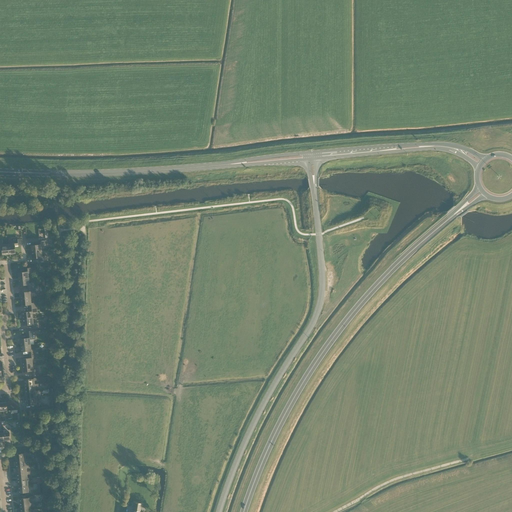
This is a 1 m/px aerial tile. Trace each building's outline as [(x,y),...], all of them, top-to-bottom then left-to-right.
[(13,244),(8,244),(9,254),(15,253),(14,245),(18,245),(17,238),(12,239),(13,244)] [(2,255),(9,254),(8,244),(3,245),(2,240),(0,240),(0,246),(1,247),(2,255)] [(31,246),(32,252),(41,251),(41,246),(46,246),(45,241),(39,241),(39,245),(31,246)] [(41,251),(32,252),(32,259),(40,258),(41,262),(47,261),(47,256),(42,256),(41,251)] [(18,273),(18,279),(28,278),(28,273),(33,273),(32,268),(26,269),(26,272),(18,273)] [(27,285),(28,289),(34,288),(34,283),(29,284),(28,278),(18,279),(19,286),(27,285)] [(20,293),(21,299),(31,298),(30,293),(35,293),(34,288),(28,289),(28,292),(20,293)] [(29,305),(30,308),(37,308),(36,303),(31,304),(31,300),(31,298),(21,299),(21,306),(29,305)] [(22,313),(23,319),(33,318),(32,313),(37,313),(37,308),(30,308),(30,312),(22,313)] [(33,323),(33,318),(23,319),(23,326),(32,325),(32,329),(39,328),(38,323),(33,323)] [(20,339),(21,346),(30,345),(30,340),(35,339),(34,331),(27,332),(28,338),(20,339)] [(29,352),(30,355),(36,354),(36,349),(31,350),(30,345),(21,346),(21,352),(29,352)] [(22,359),(23,366),(32,365),(32,359),(37,359),(36,354),(30,355),(30,358),(22,359)] [(23,366),(23,372),(31,371),(32,377),(39,376),(38,369),(33,370),(32,365),(23,366)] [(24,380),(25,387),(35,386),(35,385),(34,381),(39,380),(39,378),(34,378),(34,379),(33,379),(28,380),(24,380)] [(35,385),(35,386),(25,387),(26,393),(35,392),(35,391),(35,387),(40,386),(40,384),(35,385)] [(26,393),(26,399),(36,398),(36,397),(36,393),(40,393),(40,390),(35,391),(35,392),(26,393)] [(36,397),(36,398),(26,399),(27,406),(37,404),(36,399),(41,399),(41,396),(36,397)] [(15,455),(16,461),(26,460),(25,459),(25,455),(30,455),(30,452),(25,453),(25,451),(16,452),(16,455),(15,455)] [(16,461),(17,468),(26,467),(26,466),(26,461),(31,461),(31,459),(25,459),(26,460),(16,461)] [(26,466),(26,467),(17,468),(17,474),(27,473),(27,472),(26,468),(31,467),(31,465),(26,466)] [(27,472),(27,473),(17,474),(18,480),(27,479),(27,478),(27,474),(32,474),(32,471),(27,472)] [(27,478),(27,479),(18,480),(18,487),(28,485),(28,484),(28,480),(33,480),(32,478),(27,478)] [(28,485),(18,487),(19,493),(25,492),(29,492),(28,487),(33,486),(33,484),(28,484),(28,485)] [(20,505),(30,504),(30,503),(30,499),(34,499),(34,496),(29,497),(29,498),(20,499),(20,505)] [(20,505),(21,511),(31,511),(31,510),(30,506),(35,505),(35,503),(30,503),(30,504),(20,505)] [(143,511),(144,511),(140,511),(141,504),(135,503),(133,511),(143,511)]
